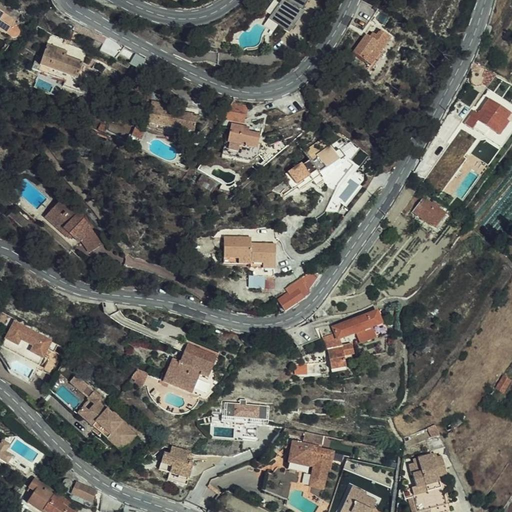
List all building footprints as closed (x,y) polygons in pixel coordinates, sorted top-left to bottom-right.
[(310,17),(312,18),(320,0),(298,0),(298,1),(294,0),(293,0),(291,6),(295,8),(292,13),(290,12),(279,29),(296,40),(310,17)] [(0,33),(3,35),(3,34),(8,37),(11,39),(14,38),(16,37),(17,35),(17,32),(16,31),(11,26),(13,22),(0,13),(0,33)] [(314,19),(312,18),(310,17),(296,40),(300,43),(314,19)] [(381,30),(377,35),(374,40),(370,37),(367,35),(354,53),(367,61),(373,52),(379,57),(385,48),(392,37),(381,30)] [(55,57),(57,52),(45,47),(38,68),(77,82),(82,66),(65,60),(55,57)] [(388,50),(385,48),(379,57),(373,66),(376,67),(388,50)] [(67,55),(57,52),(55,57),(65,60),(67,55)] [(373,52),(367,61),(373,66),(379,57),(373,52)] [(480,65),(475,73),(475,74),(476,73),(479,73),(481,73),(484,75),(487,69),(480,65)] [(144,81),(131,72),(126,80),(139,88),(144,81)] [(476,73),(475,74),(473,77),(472,79),(473,83),(475,85),(478,86),(481,86),(484,85),(485,82),(485,78),(484,75),(481,73),(479,73),(476,73)] [(490,97),(511,112),(511,104),(494,92),(490,97)] [(93,96),(89,93),(84,98),(89,102),(93,96)] [(293,104),(304,100),(303,95),(291,100),(293,104)] [(504,120),(509,114),(488,99),(476,114),(472,111),(462,124),(469,129),(474,124),(476,121),(483,126),(497,136),(507,123),(504,120)] [(307,107),(304,100),(293,104),(277,110),(288,118),(306,110),(307,107)] [(234,105),(224,122),(247,125),(249,107),(234,105)] [(196,124),(172,119),(161,117),(162,110),(151,108),(146,130),(193,140),(196,124)] [(161,117),(172,119),(173,112),(162,110),(161,117)] [(511,122),(511,116),(509,114),(504,120),(507,123),(497,136),(495,139),(498,141),(511,122)] [(241,132),(242,127),(232,126),(228,158),(255,162),(262,153),(263,144),(260,144),(261,134),(249,133),(241,132)] [(281,146),(263,156),(270,163),(290,143),(286,139),(284,142),(285,144),(282,147),(281,146)] [(324,181),(322,178),(319,174),(340,161),(345,157),(340,149),(334,153),(331,148),(310,161),(309,159),(303,164),(301,161),(287,171),(292,178),(287,181),(292,189),(297,186),(300,190),(314,181),(318,186),(324,181)] [(319,174),(322,178),(342,165),(340,161),(319,174)] [(223,187),(208,180),(203,188),(219,196),(223,187)] [(414,212),(435,228),(445,215),(424,199),(414,212)] [(63,206),(43,227),(65,248),(68,245),(75,253),(78,251),(86,263),(99,255),(91,237),(93,235),(63,206)] [(223,238),(223,259),(250,260),(251,244),(251,238),(223,238)] [(250,263),(275,264),(275,245),(251,244),(250,260),(250,263)] [(317,277),(311,270),(309,272),(303,277),(305,280),(306,282),(310,287),(317,277)] [(288,293),(305,280),(303,277),(286,289),(288,293)] [(306,282),(305,280),(288,293),(290,295),(279,302),(286,311),(304,298),(303,296),(300,290),(298,288),(306,282)] [(308,293),(309,291),(305,286),(300,290),(303,296),(308,293)] [(113,306),(116,305),(110,304),(87,301),(93,304),(96,309),(102,316),(111,322),(120,327),(184,353),(185,352),(188,345),(119,316),(114,312),(113,308),(113,306)] [(381,323),(376,311),(355,319),(359,331),(361,330),(381,323)] [(13,321),(0,313),(0,323),(6,326),(9,328),(13,321)] [(335,332),(335,333),(337,339),(339,338),(344,336),(359,331),(355,319),(333,327),(335,332)] [(50,341),(13,321),(9,328),(4,338),(12,343),(11,346),(39,362),(41,358),(46,348),(50,341)] [(330,369),(342,367),(341,359),(341,356),(331,358),(330,348),(340,346),(341,346),(339,338),(337,339),(335,333),(323,337),(326,349),(330,369)] [(0,345),(37,366),(39,362),(11,346),(12,343),(4,338),(0,345)] [(57,344),(50,341),(46,348),(53,352),(57,344)] [(341,356),(343,356),(352,354),(351,344),(341,346),(340,346),(341,356)] [(202,350),(188,345),(185,352),(199,358),(202,350)] [(331,358),(341,356),(340,346),(330,348),(331,358)] [(36,368),(0,347),(0,358),(0,359),(4,366),(7,372),(8,370),(9,370),(10,369),(10,368),(9,368),(9,365),(10,363),(11,363),(13,361),(14,362),(14,360),(32,370),(27,378),(26,380),(29,381),(36,368)] [(185,352),(184,353),(180,362),(177,361),(174,368),(169,366),(163,380),(192,393),(200,374),(210,377),(218,356),(202,350),(199,358),(185,352)] [(61,362),(48,355),(40,370),(52,377),(61,362)] [(147,373),(137,368),(131,377),(134,379),(134,381),(143,385),(147,373)] [(27,378),(10,369),(9,370),(26,380),(27,378)] [(81,391),(87,384),(75,374),(69,381),(81,391)] [(112,435),(109,440),(121,450),(136,433),(116,416),(117,415),(112,411),(111,412),(98,400),(101,396),(93,389),(87,397),(95,403),(89,410),(84,405),(77,413),(89,423),(93,419),(112,435)] [(240,403),(226,402),(227,412),(218,412),(217,430),(237,431),(237,441),(258,441),(259,425),(269,425),(269,407),(246,404),(245,401),(240,400),(240,403)] [(89,423),(109,440),(112,435),(93,419),(89,423)] [(440,434),(437,426),(432,428),(428,429),(432,438),(440,434)] [(432,451),(446,447),(441,436),(421,444),(425,452),(430,450),(432,451)] [(14,445),(5,439),(4,439),(0,445),(0,459),(8,465),(8,464),(27,477),(34,465),(32,464),(21,457),(18,460),(13,457),(16,453),(11,450),(14,445)] [(314,465),(312,478),(325,481),(328,468),(330,468),(333,451),(321,448),(321,446),(292,441),(289,445),(291,447),(288,462),(289,463),(309,466),(310,466),(310,464),(314,465)] [(166,454),(163,463),(174,467),(172,473),(170,480),(188,486),(199,456),(174,448),(172,455),(166,454)] [(413,476),(416,487),(416,488),(440,481),(439,477),(447,474),(442,456),(438,458),(436,454),(413,460),(415,465),(409,467),(412,476),(413,476)] [(174,467),(163,463),(161,469),(172,473),(174,467)] [(307,473),(309,466),(289,463),(288,470),(307,473)] [(304,490),(307,473),(288,470),(278,468),(272,475),(265,474),(262,492),(288,500),(291,487),(304,490)] [(325,481),(312,478),(310,486),(323,488),(325,481)] [(44,511),(45,511),(56,495),(57,493),(36,479),(31,487),(36,490),(33,494),(28,501),(44,511)] [(416,488),(416,487),(412,489),(414,495),(414,496),(442,488),(440,481),(416,488)] [(97,494),(90,490),(87,488),(76,484),(72,495),(92,505),(97,494)] [(370,511),(373,507),(377,500),(366,495),(367,492),(352,485),(339,510),(343,511),(370,511)] [(442,489),(414,497),(416,511),(422,511),(430,510),(447,505),(442,489)] [(58,492),(57,493),(56,495),(70,504),(72,501),(58,492)] [(56,495),(45,511),(73,511),(68,508),(70,504),(56,495)] [(422,511),(416,511),(414,497),(409,498),(411,511),(430,511),(430,510),(422,511)]
